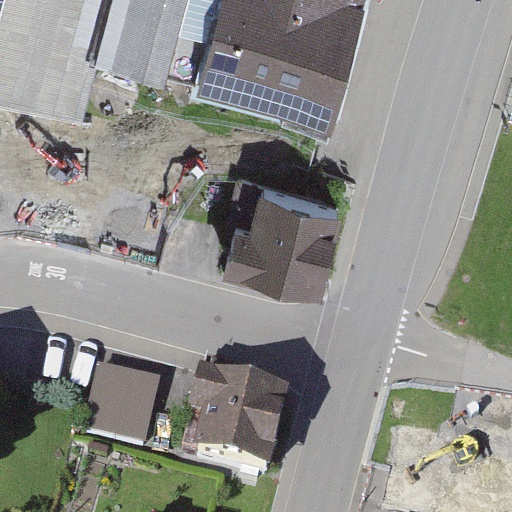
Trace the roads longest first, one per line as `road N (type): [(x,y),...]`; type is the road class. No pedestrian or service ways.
road 1 (residential): [(0,278),(362,344)]
road 2 (secondary): [(459,0),(362,344)]
road 3 (secondary): [(362,344),(319,511)]
road 4 (track): [(511,378),(362,344)]
